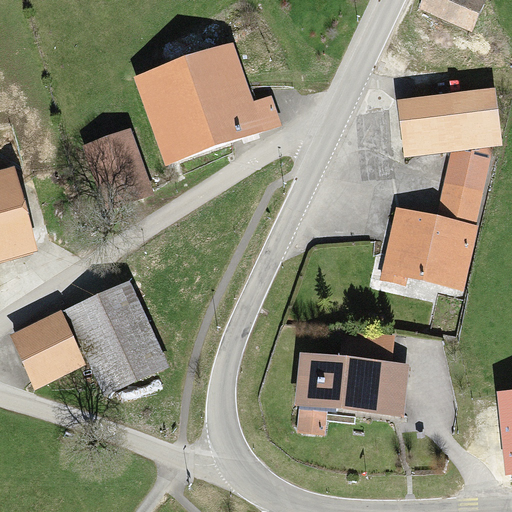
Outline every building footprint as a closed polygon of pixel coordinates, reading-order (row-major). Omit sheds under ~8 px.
[(463,0),(419,0),(413,15),(469,38),(481,7),(463,0)] [(226,53),(134,86),(164,171),(256,138),(226,53)] [(496,99),(400,112),(407,161),(502,148),(496,99)] [(378,282),(455,300),(487,168),(450,159),(433,229),(393,219),(378,282)] [(0,266),(28,258),(4,179),(0,179),(0,266)] [(126,290),(8,342),(30,393),(84,369),(97,399),(162,370),(126,290)] [(297,366),(293,412),(398,421),(402,375),(388,374),(391,342),(358,339),(355,371),(297,366)] [(511,393),(501,394),(508,474),(511,473),(511,393)]
